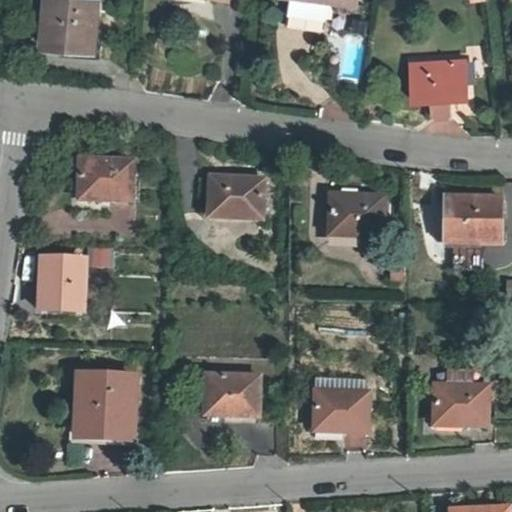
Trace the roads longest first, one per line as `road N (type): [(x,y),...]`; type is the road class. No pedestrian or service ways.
road 1 (residential): [(0,503),(511,468)]
road 2 (residential): [(511,153),(23,98)]
road 3 (residential): [(23,98),(0,266)]
